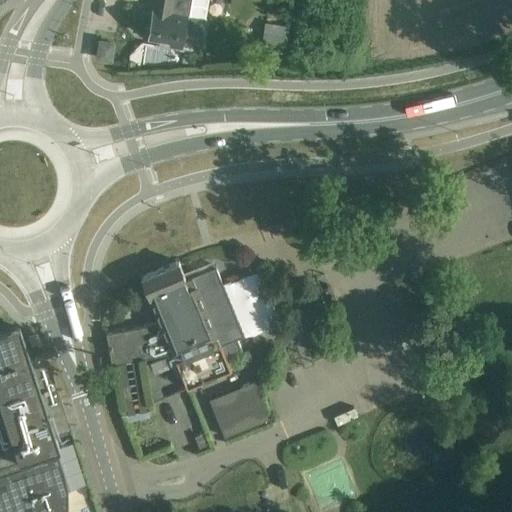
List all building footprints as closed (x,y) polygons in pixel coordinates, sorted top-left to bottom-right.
[(154,0),(149,35),(158,37),(157,42),(182,46),(183,44),(200,47),(208,0),(154,0)] [(282,45),(286,25),(264,22),(261,41),(282,45)] [(100,41),(98,57),(110,59),(112,43),(100,41)] [(185,278),(178,261),(141,276),(160,321),(106,332),(112,364),(172,352),(173,353),(182,377),(186,388),(231,370),(226,355),(242,349),(236,334),(243,332),(238,320),(244,317),(239,306),(233,309),(216,266),(185,278)] [(0,511),(67,511),(68,505),(68,489),(59,455),(45,460),(42,452),(56,448),(52,434),(70,428),(64,410),(61,401),(45,352),(28,358),(19,329),(18,327),(0,332),(0,511)] [(167,355),(150,362),(153,370),(170,363),(167,355)] [(253,382),(210,399),(224,435),(269,418),(253,382)] [(128,413),(126,414),(127,420),(150,416),(149,410),(147,410),(140,411),(135,412),(128,413)] [(203,432),(195,436),(200,447),(208,444),(203,432)]
